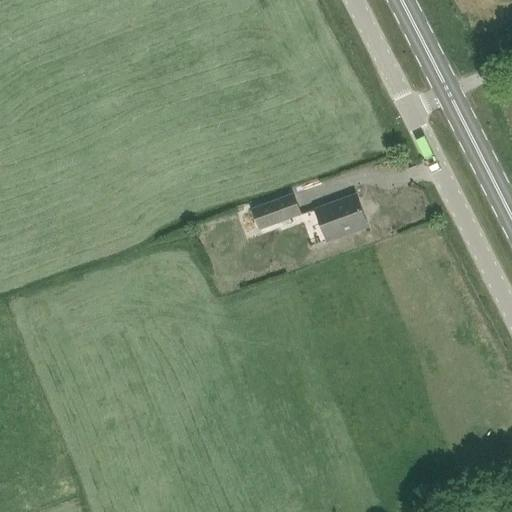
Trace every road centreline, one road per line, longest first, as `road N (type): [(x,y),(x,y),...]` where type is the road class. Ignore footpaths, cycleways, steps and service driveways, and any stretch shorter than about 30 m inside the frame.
road 1 (unclassified): [(511,315),(409,111)]
road 2 (primary): [(511,220),(447,93)]
road 3 (unclassified): [(409,111),(352,0)]
